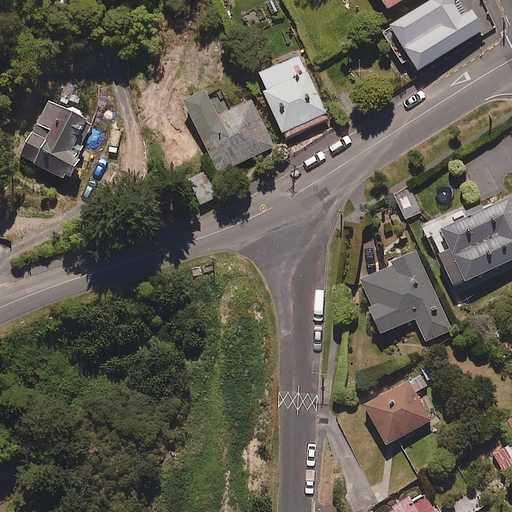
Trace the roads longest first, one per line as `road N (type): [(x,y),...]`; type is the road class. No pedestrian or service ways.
road 1 (residential): [(296,195),(305,245),(293,511)]
road 2 (residential): [(0,308),(296,195)]
road 3 (residential): [(296,195),(511,58)]
